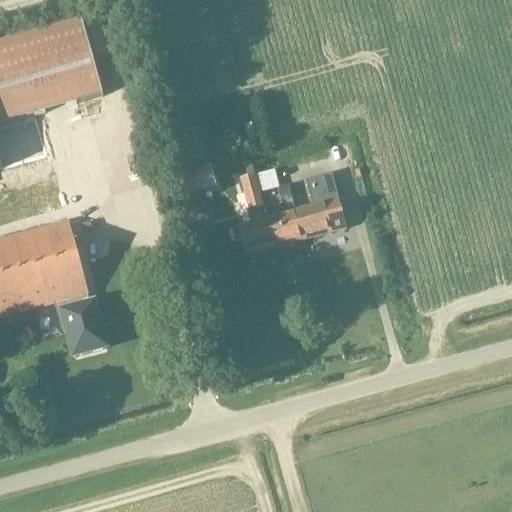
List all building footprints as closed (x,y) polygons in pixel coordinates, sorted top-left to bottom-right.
[(81,24),(0,47),(0,170),(46,158),(34,117),(102,98),(81,24)] [(206,160),(199,133),(182,138),(189,165),(206,160)] [(293,213),(301,242),(329,235),(330,235),(330,234),(345,230),(337,200),(338,200),(332,175),(305,183),(312,208),(294,213),(293,213)] [(266,220),(254,177),(238,181),(247,212),(250,211),(253,224),(238,228),(238,227),(237,228),(237,231),(231,232),(234,243),(240,242),(245,258),(246,258),(246,257),(273,250),(265,221),(266,220)] [(14,196),(44,189),(42,178),(11,185),(14,196)] [(195,199),(218,194),(215,180),(192,186),(195,199)] [(293,213),(294,213),(287,187),(277,190),(284,215),(266,220),(265,221),(273,250),(301,242),(293,213)] [(21,212),(50,206),(47,195),(19,201),(21,212)] [(0,321),(54,307),(86,298),(67,225),(0,243),(0,321)] [(185,253),(191,251),(188,241),(183,243),(185,253)] [(105,351),(93,307),(89,308),(86,298),(54,307),(61,333),(66,331),(73,360),(105,351)]
